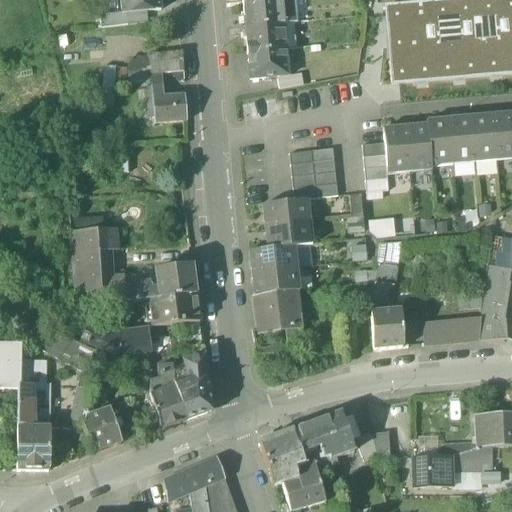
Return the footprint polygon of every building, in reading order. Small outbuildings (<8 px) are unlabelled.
[(120,0),(122,14),(122,15),(127,15),(161,11),(159,0),(120,0)] [(281,0),(274,0),(242,3),(245,29),(284,25),(281,0)] [(293,0),(281,0),(284,25),(295,24),(293,0)] [(511,0),(476,0),(385,7),(392,88),(511,78),(511,0)] [(122,14),(100,16),(101,29),(128,26),(127,15),(122,15),(122,14)] [(284,25),(245,29),(247,55),(286,51),(284,25)] [(286,51),(247,55),(250,82),(288,78),(286,51)] [(181,55),(149,57),(150,75),(150,76),(161,75),(178,74),(183,73),(181,55)] [(161,75),(150,76),(150,75),(146,76),(147,86),(151,86),(151,88),(162,87),(161,75)] [(288,78),(277,80),(279,92),(302,88),(300,76),(288,78)] [(185,98),(163,99),(162,87),(151,88),(154,124),(187,122),(185,98)] [(511,115),(492,118),(496,163),(511,161),(511,115)] [(492,118),(470,120),(474,165),(496,163),(492,118)] [(470,120),(448,122),(452,167),(474,165),(470,120)] [(448,122),(425,124),(426,128),(427,128),(430,169),(431,169),(435,169),(435,168),(452,167),(448,122)] [(426,128),(405,130),(409,175),(427,173),(431,173),(431,169),(430,169),(427,128),(426,128)] [(405,130),(382,132),(383,137),(386,171),(386,177),(391,177),(391,176),(409,175),(405,130)] [(383,146),(362,148),(363,160),(384,158),(383,146)] [(332,152),(311,154),(311,166),(334,163),(332,152)] [(311,154),(289,156),(290,168),(311,166),(311,154)] [(384,158),(363,160),(364,173),(386,171),(384,158)] [(334,163),(311,166),(313,177),(335,175),(334,163)] [(311,166),(290,168),(291,180),(313,177),(311,166)] [(386,171),(364,173),(365,184),(386,182),(386,177),(386,171)] [(335,175),(313,177),(314,189),(336,187),(335,175)] [(313,177),(291,180),(292,192),(314,189),(313,177)] [(336,187),(314,189),(316,201),(338,199),(336,187)] [(314,189),(292,192),(294,204),(307,202),(316,201),(314,189)] [(360,197),(349,198),(351,220),(363,219),(360,197)] [(303,203),(267,207),(262,207),(264,230),(309,225),(307,207),(308,207),(307,202),(303,203)] [(391,220),(368,221),(370,239),(392,237),(391,220)] [(309,225),(264,230),(267,251),(267,252),(294,249),(312,247),(309,225)] [(115,231),(70,234),(73,271),(108,268),(107,253),(117,253),(115,231)] [(511,241),(493,238),(488,268),(511,271),(511,241)] [(400,245),(379,247),(377,266),(397,270),(400,245)] [(294,249),(267,252),(267,251),(249,253),(252,276),(296,271),(294,249)] [(397,270),(377,266),(374,286),(389,289),(394,289),(397,270)] [(192,267),(154,271),(157,290),(151,291),(150,286),(149,285),(124,288),(123,288),(124,306),(125,306),(148,303),(196,297),(192,267)] [(124,279),(109,280),(108,268),(73,271),(75,294),(100,301),(101,313),(125,312),(125,306),(124,306),(123,288),(124,288),(124,279)] [(511,271),(488,268),(481,315),(479,343),(508,340),(507,320),(505,320),(511,284),(509,284),(511,271)] [(296,271),(252,276),(254,298),(296,293),(299,293),(299,288),(298,288),(296,271)] [(389,289),(374,286),(370,315),(386,314),(389,289)] [(254,298),(252,298),(258,334),(285,330),(300,329),(296,293),(254,298)] [(371,297),(359,295),(356,319),(368,320),(371,297)] [(196,297),(148,303),(152,329),(200,323),(196,297)] [(481,297),(459,299),(460,311),(480,310),(481,297)] [(386,314),(370,315),(373,352),(403,350),(400,313),(386,314)] [(120,330),(104,322),(103,323),(92,318),(84,335),(93,340),(93,341),(116,350),(120,350),(120,330)] [(95,353),(29,322),(21,340),(84,376),(95,353)] [(478,322),(423,327),(425,348),(476,343),(478,322)] [(147,329),(125,332),(120,330),(120,350),(116,350),(115,357),(119,357),(119,356),(150,353),(147,329)] [(300,329),(285,330),(287,348),(288,350),(295,350),(302,349),(300,329)] [(0,389),(17,390),(20,390),(20,364),(19,348),(0,347),(0,389)] [(287,348),(255,352),(257,365),(297,359),(295,350),(288,350),(287,348)] [(204,358),(183,363),(186,377),(180,378),(182,382),(173,385),(174,387),(185,422),(206,414),(211,407),(204,358)] [(44,364),(20,364),(20,390),(34,389),(44,389),(44,364)] [(172,367),(158,368),(159,385),(161,386),(162,386),(164,390),(174,387),(173,385),(172,382),(172,367)] [(164,390),(149,396),(160,431),(185,422),(174,387),(164,390)] [(20,390),(17,390),(17,472),(48,472),(49,430),(29,430),(29,425),(31,425),(34,423),(34,406),(34,389),(20,390)] [(44,389),(34,389),(34,406),(44,406),(44,389)] [(78,389),(72,420),(67,419),(62,431),(84,431),(83,429),(86,419),(95,390),(78,389)] [(109,411),(86,419),(83,429),(84,431),(93,455),(121,445),(109,411)] [(340,414),(292,432),(303,465),(313,463),(329,458),(331,467),(332,468),(338,466),(336,459),(354,453),(340,414)] [(476,450),(492,450),(511,449),(511,416),(474,418),(476,445),(476,450)] [(292,432),(260,443),(260,446),(273,487),(282,484),(297,480),(294,468),(303,465),(292,432)] [(388,434),(371,436),(376,458),(377,463),(390,461),(388,434)] [(371,436),(356,442),(364,463),(376,458),(371,436)] [(476,445),(438,447),(438,460),(451,460),(452,460),(451,458),(466,454),(476,451),(476,450),(476,445)] [(492,450),(476,450),(476,451),(476,475),(492,475),(492,450)] [(466,459),(452,460),(451,460),(451,473),(453,473),(453,474),(453,475),(476,475),(476,451),(466,454),(466,459)] [(329,458),(313,463),(315,471),(331,467),(329,458)] [(217,460),(164,483),(168,504),(190,494),(205,488),(224,479),(217,460)] [(438,460),(412,461),(413,489),(453,489),(453,475),(453,474),(453,473),(451,473),(451,460),(438,460)] [(303,465),(294,468),(297,480),(282,484),(289,511),(296,511),(324,504),(315,471),(313,463),(303,465)] [(235,511),(224,479),(205,488),(208,511),(235,511)] [(208,511),(205,488),(190,494),(192,511),(208,511)]
